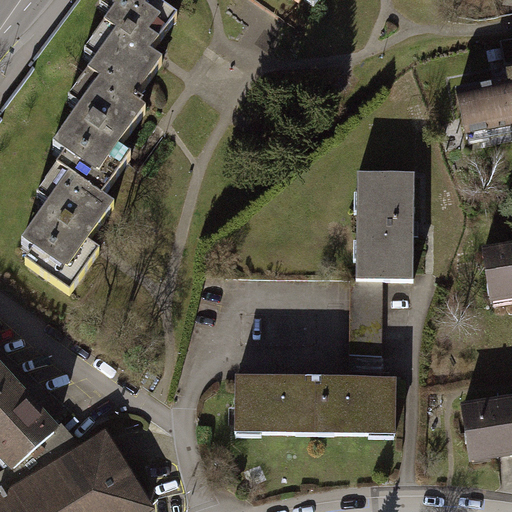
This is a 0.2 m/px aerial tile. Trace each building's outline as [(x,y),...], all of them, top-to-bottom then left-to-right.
[(134,106),(136,103),(163,66),(151,57),(178,20),(149,0),(106,0),(100,9),(112,17),(84,55),(97,64),(89,75),(134,106)] [(289,0),(311,15),(320,0),(289,0)] [(134,106),(89,75),(69,103),(80,112),(53,150),(65,158),(58,169),(103,201),(132,160),(120,152),(146,114),(141,111),(143,108),(136,103),(134,106)] [(511,89),(458,99),(466,145),(511,137),(511,89)] [(103,201),(58,169),(37,198),(49,206),(22,244),(34,252),(25,265),(70,297),(100,254),(88,246),(115,209),(103,201)] [(420,285),(419,182),(362,183),(362,286),(420,285)] [(511,258),(486,263),(493,310),(511,306),(511,258)] [(0,375),(0,455),(13,470),(15,472),(55,435),(0,375)] [(403,443),(404,384),(242,384),(241,442),(403,443)] [(511,405),(468,413),(477,471),(511,465),(511,405)] [(0,511),(144,511),(148,510),(104,439),(82,453),(61,429),(55,435),(15,472),(13,470),(0,478),(0,511)]
